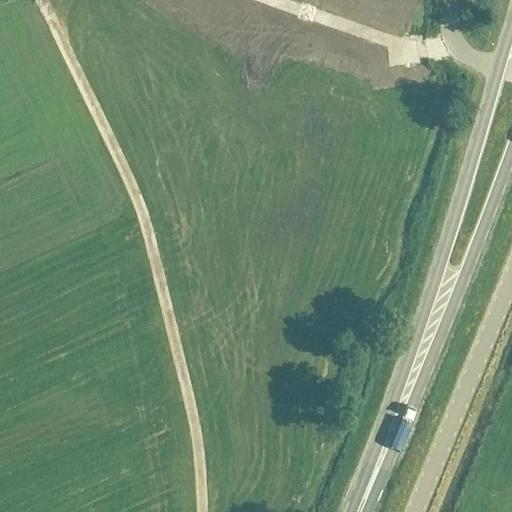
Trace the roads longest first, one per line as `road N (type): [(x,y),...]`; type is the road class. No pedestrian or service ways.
road 1 (primary): [(511,25),(424,338)]
road 2 (unclassified): [(413,511),(511,273)]
road 3 (primary): [(424,338),(466,274),(511,151)]
road 4 (primary): [(357,511),(424,338)]
